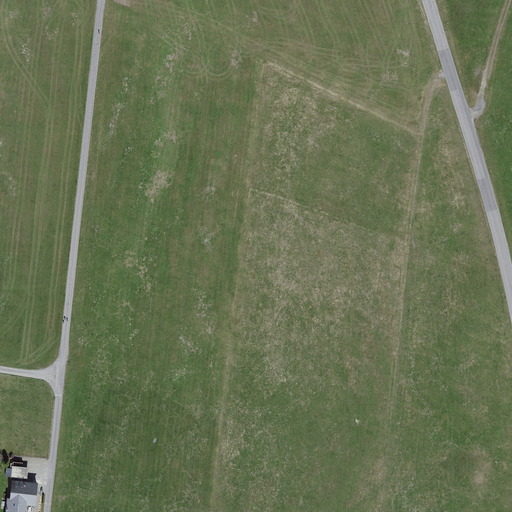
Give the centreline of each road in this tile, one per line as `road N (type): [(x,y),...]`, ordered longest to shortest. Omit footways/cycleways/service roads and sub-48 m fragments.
road 1 (track): [(449,73),(434,81),(427,102),(380,511)]
road 2 (unclassified): [(101,0),(60,381)]
road 3 (tertiary): [(511,288),(427,0)]
road 4 (track): [(462,118),(479,110),(507,0)]
road 5 (unclassified): [(60,381),(45,511)]
